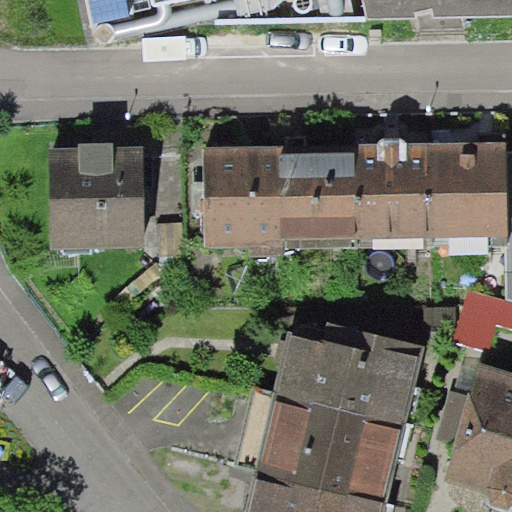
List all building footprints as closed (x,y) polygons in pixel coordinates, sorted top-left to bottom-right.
[(160,0),(164,18),(247,0),(373,0),(380,28),(504,0),(160,0)] [(511,143),(216,158),(220,243),(511,228),(511,143)] [(57,169),(60,248),(155,245),(152,165),(57,169)] [(286,403),(408,428),(422,359),(300,334),(286,403)] [(511,369),(490,363),(457,480),(511,495),(511,369)] [(271,473),(394,498),(408,428),(286,403),(271,473)] [(263,511),(390,511),(394,498),(271,473),(263,511)]
